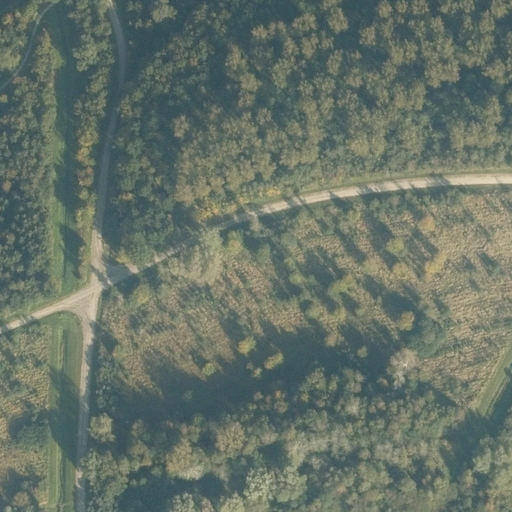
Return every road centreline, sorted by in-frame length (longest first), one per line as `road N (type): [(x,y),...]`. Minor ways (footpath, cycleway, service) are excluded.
road 1 (track): [(511,178),(316,193),(243,215),(0,326)]
road 2 (track): [(106,0),(119,65),(98,215),(82,511)]
